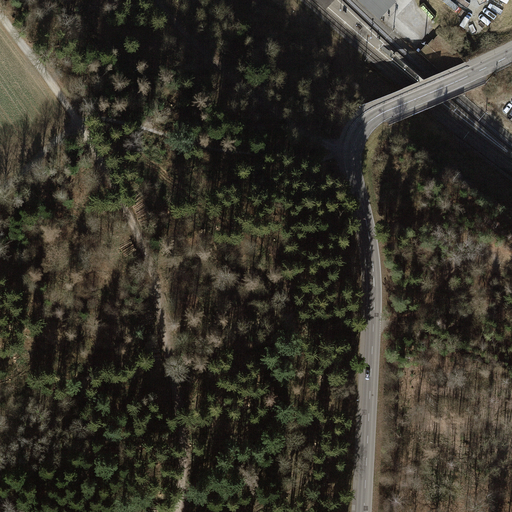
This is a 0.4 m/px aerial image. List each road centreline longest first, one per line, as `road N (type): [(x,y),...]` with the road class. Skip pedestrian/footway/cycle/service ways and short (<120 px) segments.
road 1 (tertiary): [(511,55),(374,118),(356,140),(375,314),(365,511)]
road 2 (track): [(181,511),(179,453),(144,254),(77,122)]
road 3 (track): [(353,154),(302,131),(242,87),(150,0)]
road 4 (track): [(77,122),(0,11)]
